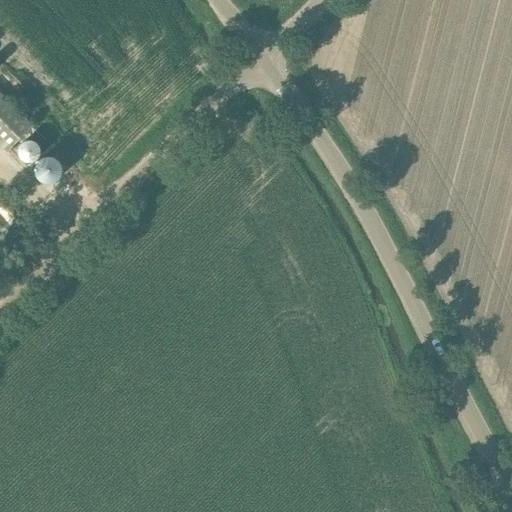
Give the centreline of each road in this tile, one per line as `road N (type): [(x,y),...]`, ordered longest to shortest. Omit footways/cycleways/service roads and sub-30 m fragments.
road 1 (unclassified): [(511,483),(385,245),(263,57)]
road 2 (unclassified): [(0,314),(263,57)]
